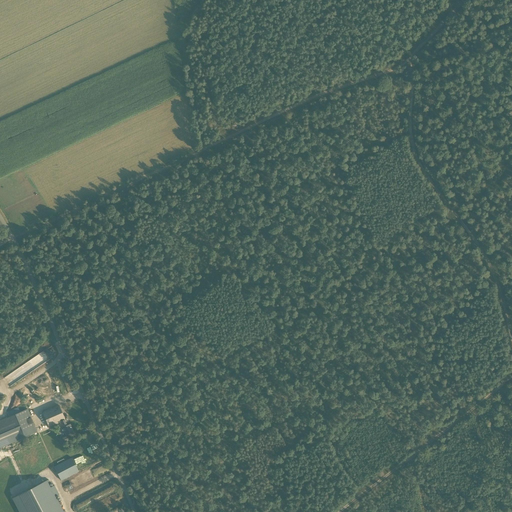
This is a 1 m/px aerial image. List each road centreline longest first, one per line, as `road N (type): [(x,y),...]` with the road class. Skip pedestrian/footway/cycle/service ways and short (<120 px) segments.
road 1 (track): [(464,0),(395,70),(312,97),(12,238)]
road 2 (track): [(100,435),(160,389),(303,315),(399,230),(449,208)]
road 3 (unclassified): [(134,511),(0,217)]
road 4 (track): [(511,377),(337,511)]
road 5 (track): [(449,208),(412,147),(410,57)]
road 6 (track): [(449,208),(484,253),(511,342)]
